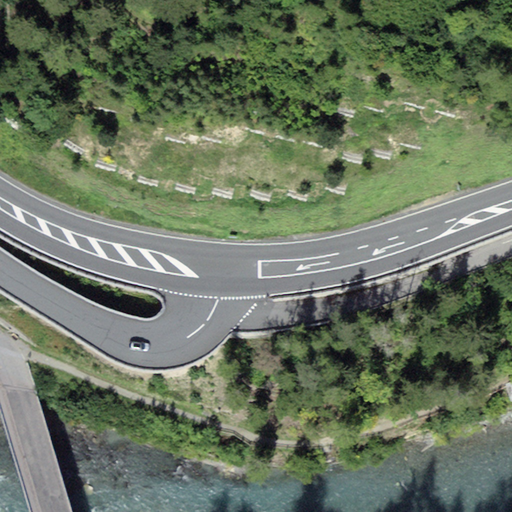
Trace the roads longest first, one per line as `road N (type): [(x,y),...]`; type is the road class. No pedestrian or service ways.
road 1 (track): [(511,246),(367,298),(267,314),(213,308)]
road 2 (primary): [(511,203),(384,248),(289,264),(219,265)]
road 3 (unclassified): [(219,265),(217,297),(203,325),(153,347),(77,318),(0,270)]
road 4 (primary): [(219,265),(99,248),(0,203)]
road 5 (unclassified): [(0,348),(51,511)]
